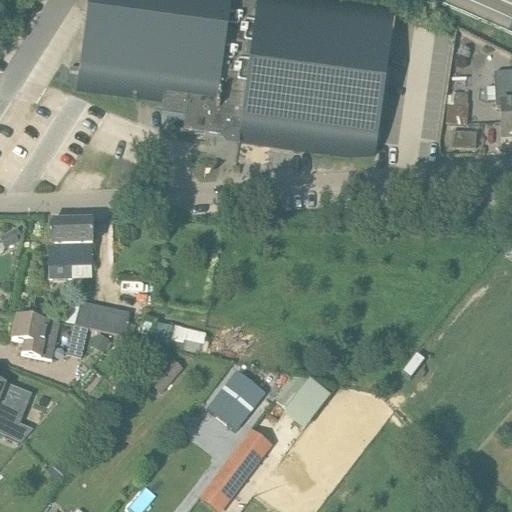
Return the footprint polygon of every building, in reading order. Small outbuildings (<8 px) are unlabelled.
[(89,0),(83,55),(68,53),(65,73),(80,75),(78,91),(163,102),(161,116),(184,119),(182,133),(220,138),(229,131),(239,132),(238,142),(350,158),(374,156),(388,46),(404,48),(407,28),(391,26),(393,16),(370,8),(314,0),(89,0)] [(496,109),(501,109),(503,142),(511,141),(511,73),(493,74),(496,109)] [(465,126),(467,95),(447,93),(444,124),(465,126)] [(476,151),(476,135),(450,134),(449,150),(476,151)] [(93,268),(91,224),(47,226),(49,270),(93,268)] [(0,242),(5,251),(19,243),(16,237),(21,236),(17,229),(0,238),(0,242)] [(130,315),(81,303),(80,308),(71,306),(66,325),(75,327),(67,358),(80,361),(87,330),(124,339),(130,315)] [(51,362),(59,327),(16,316),(11,339),(23,342),(20,356),(51,362)] [(110,343),(96,337),(90,351),(103,357),(110,343)] [(198,355),(200,345),(172,338),(169,348),(198,355)] [(160,397),(182,371),(172,362),(150,388),(160,397)] [(206,412),(235,435),(264,398),(235,375),(206,412)] [(281,401),(288,406),(304,383),(297,378),(281,401)] [(285,418),(306,435),(333,400),(312,384),(285,418)] [(0,386),(0,423),(16,431),(24,409),(2,399),(5,389),(0,386)] [(222,511),(271,449),(250,433),(201,498),(218,511),(222,511)] [(57,466),(49,475),(58,483),(66,474),(57,466)]
